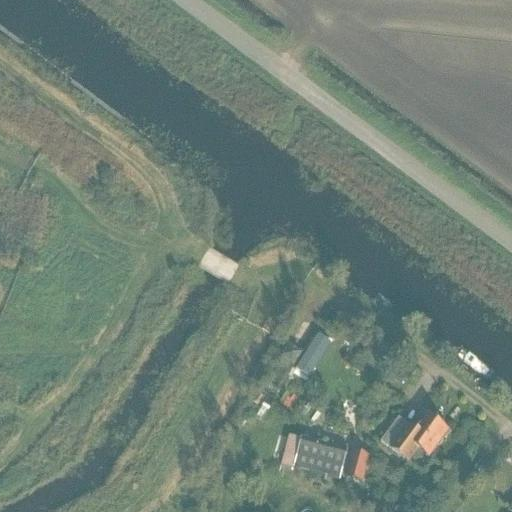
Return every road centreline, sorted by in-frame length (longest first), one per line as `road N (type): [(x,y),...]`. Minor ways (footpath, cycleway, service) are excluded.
road 1 (tertiary): [(511,242),(185,0)]
road 2 (track): [(436,368),(295,273),(236,277),(169,244)]
road 3 (track): [(0,468),(108,346),(169,244)]
road 4 (track): [(169,244),(165,191),(0,67)]
